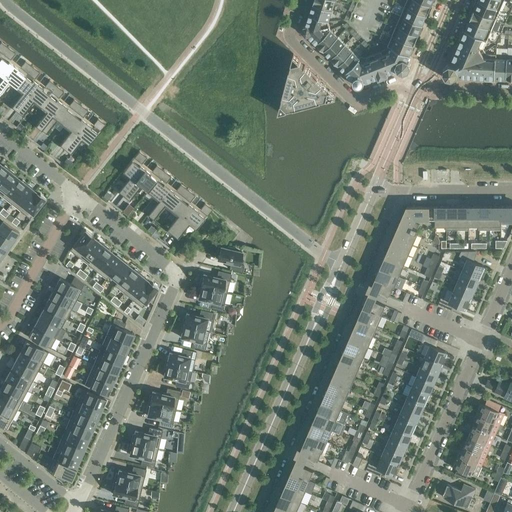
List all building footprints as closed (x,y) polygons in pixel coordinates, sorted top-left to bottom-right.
[(335,0),(339,1),(336,0),(313,0),(313,4),(332,10),(335,0)] [(387,49),(369,56),(377,77),(378,80),(388,76),(387,73),(397,70),(397,71),(403,74),(409,71),(411,66),(409,60),(407,59),(409,55),(433,0),(396,0),(378,41),(387,45),(388,46),(387,49)] [(495,78),(496,54),(497,43),(496,43),(501,32),(509,14),(509,13),(510,11),(511,10),(511,6),(511,0),(477,0),(474,10),(469,20),(465,29),(461,39),(450,64),(449,64),(444,67),(442,73),(445,78),(451,80),(457,77),(457,76),(466,76),(485,77),(485,79),(495,80),(495,78)] [(328,21),(332,10),(313,4),(309,15),(328,21)] [(303,26),(301,32),(313,29),(329,25),(328,21),(309,15),(306,26),(303,26)] [(330,29),(329,25),(313,29),(301,32),(306,36),(308,35),(316,44),(330,29)] [(338,37),(330,29),(316,44),(324,51),(338,37)] [(331,58),(345,44),(338,37),(324,51),(331,58)] [(331,58),(338,66),(352,51),(345,44),(331,58)] [(0,81),(15,62),(10,58),(15,53),(8,47),(0,56),(0,81)] [(352,51),(338,66),(346,73),(359,59),(360,59),(359,58),(352,51)] [(304,65),(300,61),(300,60),(293,54),(291,63),(290,69),(289,69),(282,97),(281,103),(280,103),(278,112),(287,110),(287,109),(293,107),(293,108),(321,100),(326,98),(327,99),(336,96),(329,89),(329,90),(324,85),(325,85),(305,65),(304,65)] [(506,78),(507,54),(496,54),(495,78),(506,78)] [(359,59),(346,73),(353,80),(353,81),(353,82),(353,83),(353,84),(354,84),(354,85),(355,85),(355,86),(356,86),(357,86),(357,87),(358,87),(359,87),(360,87),(360,86),(361,86),(362,86),(362,85),(363,85),(363,84),(364,84),(364,83),(364,82),(377,77),(369,56),(363,58),(361,56),(359,58),(360,59),(359,59)] [(15,62),(0,81),(0,92),(9,82),(15,87),(32,66),(25,60),(20,66),(15,62)] [(22,92),(11,106),(16,111),(39,81),(35,77),(39,72),(32,66),(15,87),(22,92)] [(39,81),(16,111),(22,115),(33,101),(39,106),(56,85),(49,79),(44,85),(39,81)] [(46,111),(35,125),(40,130),(63,100),(59,97),(63,91),(56,85),(39,106),(46,111)] [(63,100),(40,130),(46,134),(57,120),(63,125),(80,104),(73,99),(68,104),(63,100)] [(70,130),(59,144),(64,149),(88,119),(83,116),(87,110),(80,104),(63,125),(70,130)] [(88,119),(64,149),(70,153),(81,139),(88,145),(105,124),(97,118),(93,123),(88,119)] [(129,177),(118,191),(124,195),(147,166),(142,162),(146,156),(139,150),(122,171),(129,177)] [(0,162),(0,180),(9,169),(0,162)] [(147,166),(124,195),(129,199),(140,185),(147,191),(163,170),(156,164),(151,170),(147,166)] [(18,176),(14,173),(9,169),(0,180),(0,195),(2,197),(18,176)] [(153,196),(142,210),(148,214),(171,185),(166,181),(170,176),(163,170),(147,191),(153,196)] [(27,183),(18,176),(2,197),(11,204),(27,183)] [(36,190),(27,183),(11,204),(20,211),(36,190)] [(171,185),(148,214),(153,219),(164,205),(171,210),(187,189),(180,183),(176,189),(171,185)] [(177,215),(166,229),(172,233),(195,204),(190,200),(195,195),(187,189),(171,210),(177,215)] [(46,198),(36,190),(20,211),(29,218),(42,203),(46,198)] [(195,204),(172,233),(177,238),(188,224),(195,229),(212,208),(204,202),(200,208),(195,204)] [(129,214),(134,206),(129,203),(123,211),(129,214)] [(501,206),(500,206),(500,230),(501,230),(501,218),(511,218),(511,205),(501,206)] [(446,230),(446,206),(436,206),(436,207),(435,207),(435,219),(435,226),(446,226),(446,230)] [(457,206),(447,206),(446,206),(446,230),(457,230),(457,206)] [(457,206),(457,230),(468,230),(468,206),(457,206)] [(478,230),(479,230),(479,206),(478,206),(468,206),(468,230),(469,230),(469,226),(478,226),(478,230)] [(479,206),(479,230),(490,230),(490,206),(489,206),(479,206)] [(490,230),(500,230),(500,206),(490,206),(490,230)] [(435,219),(435,207),(407,207),(406,209),(406,208),(402,216),(403,216),(397,229),(394,236),(393,239),(392,239),(389,246),(388,250),(384,257),(385,257),(404,266),(418,234),(416,233),(417,229),(412,227),(415,219),(435,219)] [(15,217),(11,222),(16,225),(19,221),(15,217)] [(16,237),(19,232),(2,220),(0,223),(0,231),(13,241),(16,237)] [(82,234),(69,250),(79,257),(95,237),(85,229),(81,234),(82,234)] [(7,249),(10,245),(13,241),(0,231),(0,244),(7,249)] [(79,257),(88,264),(104,244),(95,237),(79,257)] [(113,251),(109,248),(104,244),(88,264),(97,272),(113,251)] [(229,268),(242,271),(244,265),(239,264),(242,252),(234,250),(234,248),(227,246),(227,248),(220,246),(220,247),(218,246),(217,253),(218,254),(217,259),(224,261),(231,262),(229,268)] [(122,258),(113,251),(97,272),(106,279),(122,258)] [(467,259),(462,270),(480,278),(485,266),(484,266),(471,260),(475,251),(461,251),(459,256),(467,259)] [(430,277),(440,256),(433,254),(424,275),(430,277)] [(399,276),(404,266),(385,257),(383,260),(380,267),(380,268),(399,276)] [(131,265),(122,258),(106,279),(109,275),(117,281),(114,285),(114,286),(131,265)] [(69,260),(65,265),(70,269),(73,264),(69,260)] [(114,286),(123,293),(140,272),(131,265),(114,286)] [(375,278),(394,287),(399,276),(380,268),(379,271),(378,271),(375,278),(376,278),(375,278)] [(479,279),(480,279),(480,278),(462,270),(458,280),(475,288),(479,279)] [(87,275),(82,271),(79,276),(83,279),(87,275)] [(199,285),(226,292),(231,274),(218,271),(216,277),(204,274),(203,278),(201,277),(199,285)] [(149,279),(140,272),(123,293),(132,300),(149,279)] [(60,277),(54,288),(76,300),(82,289),(81,289),(84,284),(74,276),(70,283),(60,277)] [(375,278),(371,288),(379,291),(389,296),(393,287),(394,287),(375,278)] [(158,287),(149,279),(132,300),(142,307),(154,292),(158,287)] [(471,297),(475,288),(458,280),(454,290),(471,298),(472,297),(471,297)] [(96,290),(100,285),(96,281),(92,286),(96,290)] [(222,310),(226,292),(199,285),(197,293),(199,294),(198,298),(211,301),(209,307),(222,310)] [(54,288),(49,298),(71,309),(76,300),(54,288)] [(377,296),(379,291),(371,288),(369,293),(363,307),(382,315),(381,314),(385,306),(375,301),(377,296)] [(466,310),(471,298),(454,290),(449,301),(441,298),(437,305),(449,310),(452,303),(466,309),(465,309),(466,310)] [(114,304),(118,299),(113,295),(110,300),(114,304)] [(66,319),(71,309),(49,298),(44,307),(66,319)] [(44,307),(39,317),(56,326),(61,317),(65,319),(66,319),(44,307)] [(360,315),(358,318),(377,326),(382,315),(363,307),(363,308),(362,308),(359,315),(360,315)] [(204,330),(204,329),(207,318),(212,319),(213,313),(200,310),(199,316),(186,313),(185,317),(184,316),(182,324),(204,330)] [(134,319),(141,325),(145,320),(138,315),(134,319)] [(56,326),(39,317),(33,326),(55,338),(56,338),(51,335),(56,326)] [(106,334),(106,335),(129,344),(134,333),(123,329),(125,323),(114,318),(112,324),(115,326),(111,336),(106,334)] [(355,325),(354,328),(373,336),(377,326),(358,318),(355,325)] [(209,330),(204,329),(204,330),(182,324),(180,333),(181,333),(180,337),(193,340),(192,346),(204,349),(209,330)] [(50,348),(55,338),(33,326),(28,336),(46,346),(45,346),(50,348)] [(350,336),(349,339),(368,347),(373,336),(354,328),(354,329),(353,328),(350,336)] [(430,345),(425,356),(443,364),(448,352),(447,352),(434,346),(437,340),(425,334),(422,342),(430,345)] [(129,344),(106,335),(102,344),(125,354),(129,344)] [(345,346),(346,346),(345,349),(364,357),(368,347),(349,339),(345,346)] [(26,340),(20,350),(42,362),(48,352),(44,349),(26,340)] [(102,344),(97,354),(120,364),(125,354),(102,344)] [(167,355),(165,364),(192,370),(196,352),(183,349),(182,355),(169,352),(168,356),(167,355)] [(341,357),(340,360),(359,368),(364,357),(345,349),(344,350),(344,349),(341,357)] [(20,350),(15,359),(37,371),(42,362),(20,350)] [(93,364),(116,374),(120,364),(97,354),(93,364)] [(70,361),(70,362),(76,365),(79,358),(73,355),(70,361)] [(442,365),(443,364),(425,356),(421,366),(438,374),(442,365)] [(15,359),(10,369),(32,381),(37,371),(15,359)] [(337,367),(336,370),(354,378),(359,368),(340,360),(339,360),(336,367),(337,367)] [(59,364),(56,369),(62,372),(64,367),(59,364)] [(112,384),(116,374),(93,364),(89,374),(112,384)] [(187,388),(192,370),(165,364),(163,372),(164,372),(163,376),(176,379),(175,385),(187,388)] [(67,369),(64,375),(68,377),(73,368),(68,365),(67,369)] [(383,373),(385,367),(379,365),(377,371),(383,373)] [(421,366),(416,376),(434,384),(438,374),(421,366)] [(10,369),(5,379),(27,390),(32,381),(10,369)] [(350,389),(354,378),(336,370),(334,373),(331,380),(331,381),(350,389)] [(107,395),(110,389),(112,384),(89,374),(84,385),(107,395)] [(430,393),(434,384),(416,376),(412,386),(430,394),(430,393)] [(5,379),(0,387),(0,388),(22,400),(27,390),(5,379)] [(499,384),(489,380),(486,387),(496,391),(496,392),(506,396),(505,397),(511,400),(511,381),(511,385),(501,380),(499,384)] [(326,391),(345,399),(350,389),(331,381),(330,384),(329,383),(326,391),(327,391),(326,391)] [(408,396),(425,404),(430,394),(412,386),(408,396)] [(0,388),(0,400),(17,409),(22,400),(0,388)] [(150,395),(148,403),(175,409),(180,391),(167,388),(165,394),(152,391),(152,395),(150,395)] [(50,397),(52,391),(47,389),(44,394),(50,397)] [(83,389),(78,399),(101,409),(105,399),(83,389)] [(182,396),(190,397),(191,390),(183,389),(182,396)] [(341,410),(345,399),(326,391),(325,394),(322,401),(322,402),(341,410)] [(425,405),(425,404),(408,396),(403,406),(421,414),(425,404),(425,405)] [(101,409),(78,399),(74,409),(97,419),(101,409)] [(0,412),(12,419),(17,409),(0,400),(0,412)] [(38,407),(23,400),(19,407),(34,414),(38,407)] [(317,412),(336,420),(341,410),(322,402),(321,405),(320,404),(317,412)] [(158,425),(171,428),(175,409),(148,403),(146,411),(148,411),(147,415),(160,418),(158,425)] [(475,414),(499,425),(500,425),(500,424),(504,414),(504,415),(505,415),(505,413),(505,414),(480,403),(475,414)] [(417,423),(421,414),(403,406),(399,416),(417,424),(417,423)] [(40,416),(43,411),(37,408),(35,414),(40,416)] [(50,417),(53,412),(47,409),(45,414),(50,417)] [(92,429),(97,419),(74,409),(69,419),(92,429)] [(2,426),(6,429),(12,419),(0,412),(0,426),(2,427),(2,426)] [(332,431),(336,420),(317,412),(316,415),(312,422),(313,422),(313,423),(332,431)] [(495,435),(499,425),(475,414),(473,419),(475,420),(473,425),(495,435),(496,435),(495,435)] [(412,433),(417,424),(399,416),(395,426),(412,433)] [(69,419),(65,429),(88,439),(92,429),(69,419)] [(308,433),(327,441),(332,431),(313,423),(311,425),(308,433)] [(473,425),(468,436),(486,444),(491,446),(491,445),(490,445),(495,435),(473,425)] [(412,434),(412,433),(395,426),(390,436),(408,443),(412,434)] [(131,442),(158,448),(162,430),(149,427),(148,433),(135,430),(134,434),(133,434),(131,442)] [(40,436),(43,431),(38,428),(35,434),(40,436)] [(84,449),(88,439),(65,429),(61,439),(84,449)] [(322,452),(327,441),(308,433),(307,436),(306,436),(303,443),(304,443),(304,444),(322,452)] [(23,451),(29,439),(23,436),(18,447),(23,449),(23,451)] [(404,453),(408,443),(390,436),(386,445),(404,453)] [(481,454),(486,444),(468,436),(464,446),(481,454)] [(79,459),(84,449),(61,439),(56,449),(79,459)] [(37,445),(31,442),(26,453),(31,456),(30,457),(31,457),(34,450),(37,445)] [(153,467),(158,448),(131,442),(129,450),(130,450),(129,454),(142,457),(140,463),(153,467)] [(304,444),(299,453),(307,456),(317,461),(321,452),(322,453),(322,452),(304,444)] [(505,444),(503,450),(508,453),(511,446),(505,444)] [(400,462),(404,453),(386,445),(382,455),(399,463),(400,462)] [(477,464),(481,454),(464,446),(462,451),(460,450),(457,456),(481,466),(482,466),(477,464)] [(75,468),(79,459),(56,449),(52,458),(75,468)] [(500,457),(505,459),(508,453),(503,450),(500,457)] [(305,461),(307,456),(299,453),(297,458),(291,472),(310,481),(310,480),(309,480),(313,471),(303,466),(305,461)] [(368,460),(356,455),(352,465),(364,469),(368,460)] [(394,475),(399,463),(382,455),(377,467),(369,463),(365,470),(377,475),(380,469),(394,474),(393,475),(394,475)] [(478,476),(477,476),(481,466),(457,456),(452,466),(477,477),(478,476)] [(70,479),(75,468),(52,458),(47,469),(57,473),(56,477),(63,482),(65,477),(70,479)] [(114,481),(141,487),(146,469),(133,466),(131,472),(118,469),(117,473),(115,473),(114,481)] [(499,466),(496,472),(501,475),(504,468),(499,466)] [(288,480),(287,483),(305,491),(310,481),(291,472),(291,473),(290,473),(287,480),(288,480)] [(499,481),(501,475),(496,472),(493,479),(499,481)] [(137,506),(141,487),(114,481),(112,489),(113,489),(112,493),(126,497),(124,503),(137,506)] [(283,490),(283,491),(282,493),(301,502),(305,491),(287,483),(286,483),(283,490)] [(442,495),(442,496),(467,507),(476,489),(464,483),(461,489),(448,484),(447,485),(447,484),(442,495)] [(497,485),(494,492),(501,495),(504,488),(497,485)] [(490,500),(494,492),(488,489),(484,497),(490,500)] [(494,492),(486,511),(492,511),(500,495),(494,492)] [(279,501),(277,504),(295,511),(296,511),(301,502),(282,493),(282,494),(281,494),(278,501),(279,501)] [(340,501),(347,504),(349,498),(342,495),(340,501)] [(507,502),(502,511),(511,511),(511,499),(508,498),(507,502)] [(358,510),(357,511),(362,511),(365,505),(353,500),(350,507),(358,510)]
